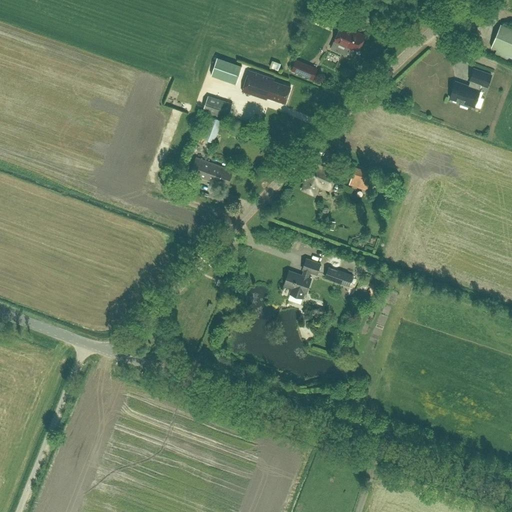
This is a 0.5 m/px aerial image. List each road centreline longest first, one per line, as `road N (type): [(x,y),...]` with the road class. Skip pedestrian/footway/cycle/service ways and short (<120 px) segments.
road 1 (tertiary): [(163,304),(335,120),(465,0)]
road 2 (tertiary): [(511,495),(182,378)]
road 3 (unclassified): [(17,511),(85,342)]
